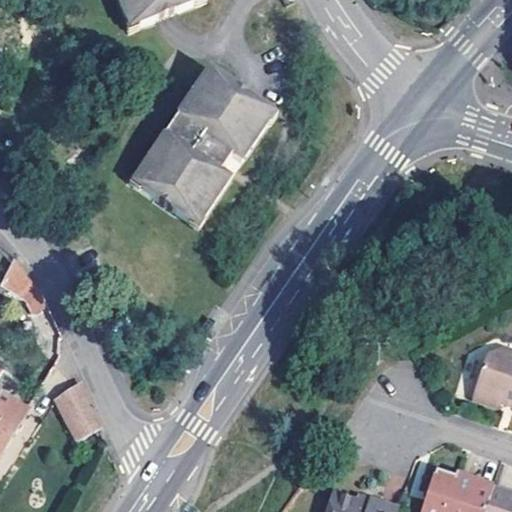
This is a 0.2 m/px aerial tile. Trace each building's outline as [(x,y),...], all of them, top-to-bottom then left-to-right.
[(112,0),(125,35),(153,25),(200,7),(197,0),(112,0)] [(199,92),(130,187),(193,233),(226,188),(219,183),(226,174),(232,166),(242,173),(279,120),(210,73),(199,92)] [(31,310),(39,298),(13,265),(0,290),(0,292),(20,304),(31,310)] [(385,347),(366,346),(365,365),(384,366),(385,347)] [(511,349),(502,346),(483,397),(498,403),(502,397),(511,401),(511,349)] [(79,386),(54,404),(74,447),(100,432),(79,386)] [(0,445),(22,410),(0,396),(0,445)] [(0,457),(26,412),(22,410),(0,445),(0,457)] [(488,511),(497,484),(461,472),(459,476),(440,471),(425,511),(488,511)] [(511,511),(511,489),(497,484),(488,511),(511,511)] [(402,511),(404,508),(370,497),(368,502),(337,494),(331,511),(402,511)]
